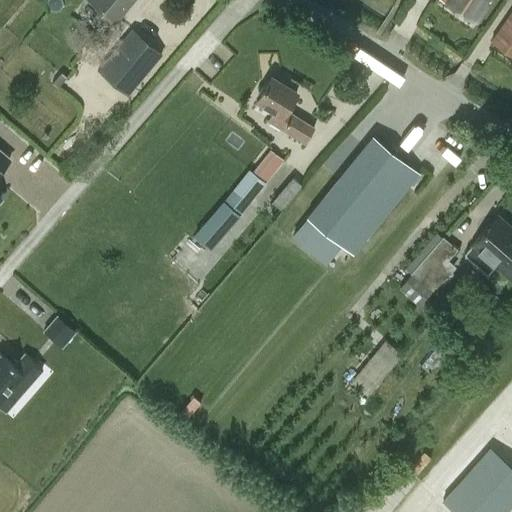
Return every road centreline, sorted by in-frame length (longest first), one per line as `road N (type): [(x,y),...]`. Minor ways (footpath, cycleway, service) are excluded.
road 1 (unknown): [(0,276),(244,0)]
road 2 (unclassified): [(511,135),(286,0)]
